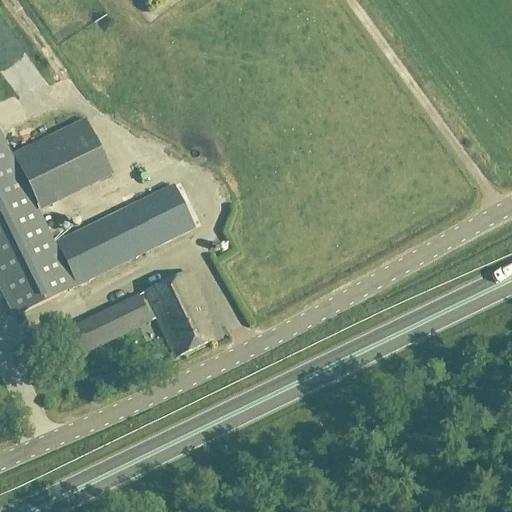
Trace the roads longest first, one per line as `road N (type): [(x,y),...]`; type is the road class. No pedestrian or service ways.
road 1 (unclassified): [(0,468),(140,408),(511,218)]
road 2 (trunk): [(39,511),(511,282)]
